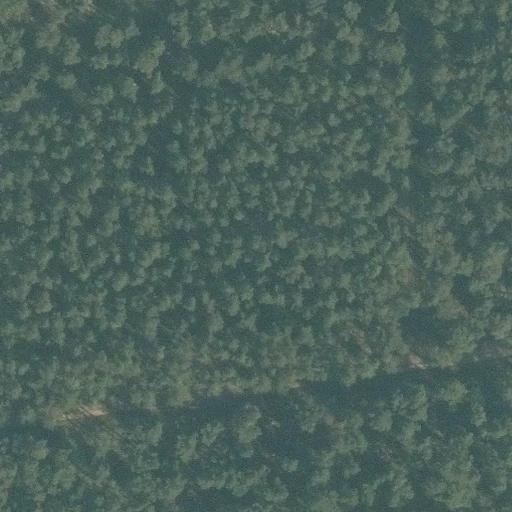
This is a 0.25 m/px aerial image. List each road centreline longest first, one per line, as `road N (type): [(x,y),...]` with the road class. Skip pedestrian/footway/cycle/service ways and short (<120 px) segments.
road 1 (track): [(0,427),(511,353)]
road 2 (track): [(408,0),(399,369)]
